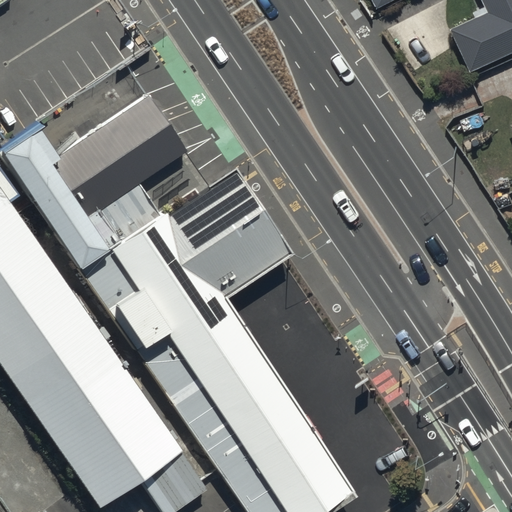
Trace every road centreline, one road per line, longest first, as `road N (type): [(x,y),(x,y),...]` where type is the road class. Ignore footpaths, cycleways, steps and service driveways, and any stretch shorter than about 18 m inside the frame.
road 1 (primary): [(405,312),(194,0)]
road 2 (primary): [(326,71),(511,355)]
road 3 (unclassified): [(326,71),(329,131),(420,267),(421,291),(405,312)]
road 4 (primary): [(492,447),(405,312)]
